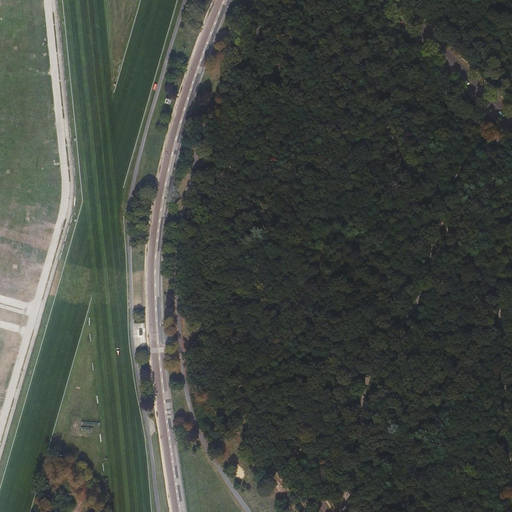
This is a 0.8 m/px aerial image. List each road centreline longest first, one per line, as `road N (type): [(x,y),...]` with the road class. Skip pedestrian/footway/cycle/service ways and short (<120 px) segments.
road 1 (unknown): [(305,511),(248,430),(215,286),(242,127),(297,0)]
road 2 (track): [(262,0),(255,39),(220,86),(195,153),(177,289),(192,418),(248,511)]
road 3 (track): [(511,120),(468,155),(425,286),(374,360),(342,511)]
road 4 (track): [(511,314),(441,222),(389,133),(344,0)]
road 5 (track): [(511,486),(491,201),(497,133)]
road 6 (secondary): [(511,121),(396,0)]
